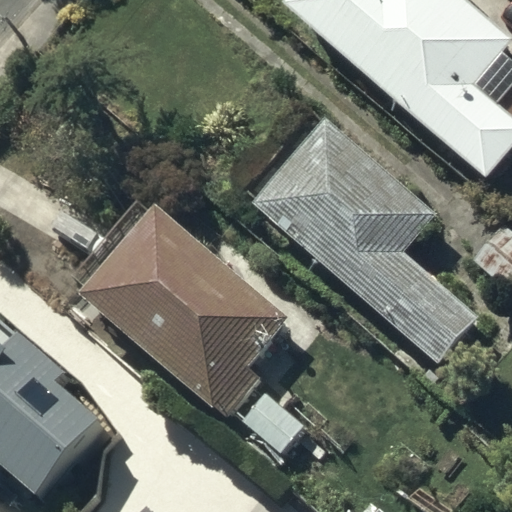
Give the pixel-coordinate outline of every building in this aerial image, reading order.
[(330,0),(295,45),(495,204),(511,182),(511,135),(481,111),(511,71),(511,48),(450,0),(330,0)] [(334,146),(261,232),(445,387),(485,340),(410,277),(443,237),(334,146)] [(100,328),(94,336),(226,439),(234,428),(286,468),(308,440),(259,403),(264,397),(257,392),(296,342),(166,241),(161,247),(139,230),(77,311),(100,328)] [(511,243),(480,281),(511,308),(511,243)] [(0,345),(0,493),(21,511),(64,511),(112,458),(69,421),(76,413),(0,345)]
